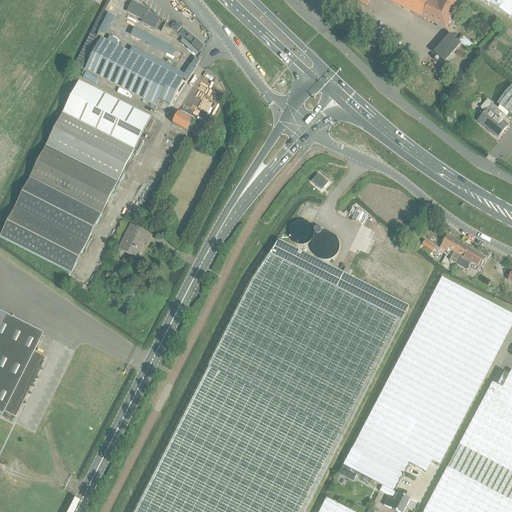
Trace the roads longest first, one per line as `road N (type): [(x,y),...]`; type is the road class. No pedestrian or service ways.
road 1 (tertiary): [(75,511),(239,200)]
road 2 (unclassified): [(511,179),(472,159),(288,0)]
road 3 (unclassified): [(511,250),(308,129)]
road 4 (primary): [(511,217),(413,153),(339,92)]
road 5 (unclassified): [(190,0),(288,115)]
